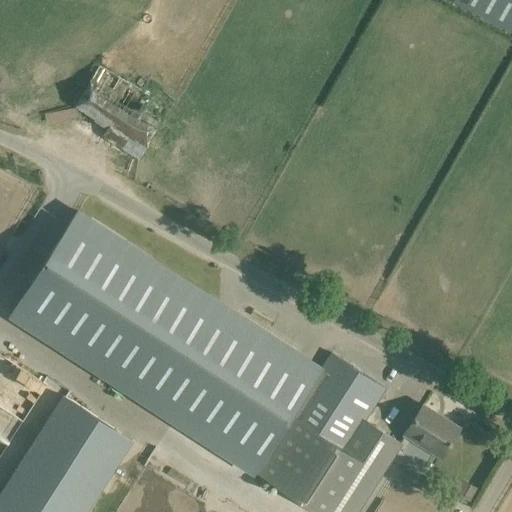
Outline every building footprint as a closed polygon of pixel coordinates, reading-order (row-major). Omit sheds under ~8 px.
[(511,0),(453,0),(511,30),(511,0)] [(99,65),(86,88),(76,106),(109,125),(101,137),(139,159),(162,121),(142,109),(150,95),(99,65)] [(77,211),(10,314),(255,472),(276,440),(322,368),(307,359),(239,315),(77,211)] [(355,511),(401,442),(365,419),(385,387),(331,353),(322,368),(276,440),(255,472),(317,511),(355,511)] [(63,395),(0,492),(0,511),(86,511),(132,440),(63,395)] [(423,404),(412,421),(405,434),(441,457),(459,427),(423,404)] [(462,479),(456,492),(471,501),(478,488),(462,479)]
